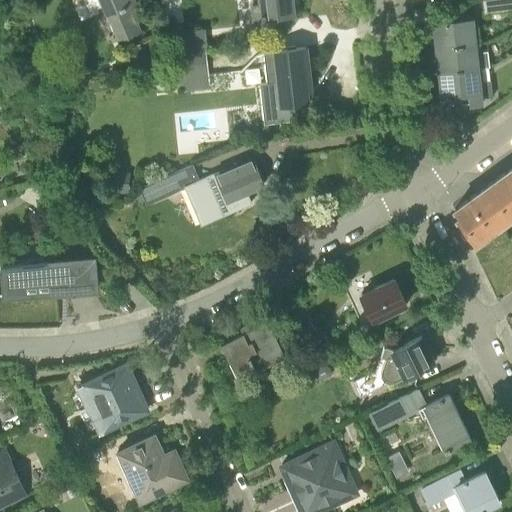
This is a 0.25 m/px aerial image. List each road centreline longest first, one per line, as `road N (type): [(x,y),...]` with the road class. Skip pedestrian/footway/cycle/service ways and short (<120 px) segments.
road 1 (residential): [(411,189),(274,271),(164,322)]
road 2 (residential): [(245,511),(164,322)]
road 3 (residential): [(411,189),(394,125),(381,0)]
road 4 (residential): [(164,322),(90,342),(0,348)]
road 5 (residential): [(476,325),(411,189)]
road 6 (residential): [(411,189),(511,118)]
